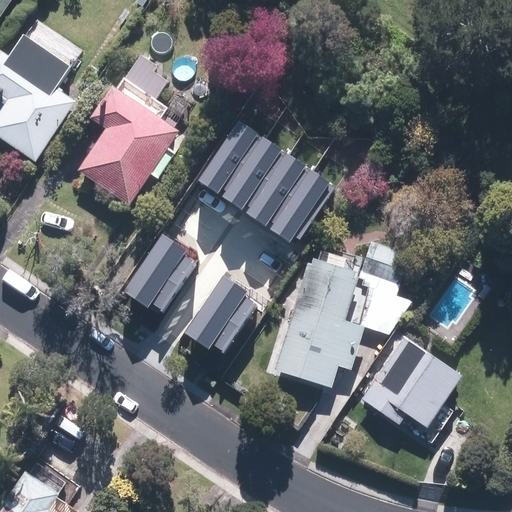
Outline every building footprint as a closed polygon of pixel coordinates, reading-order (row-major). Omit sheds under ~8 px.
[(7,61),(0,56),(0,98),(7,103),(0,113),(0,141),(32,163),(72,105),(52,91),(65,72),(20,42),(7,61)] [(126,207),(174,138),(110,94),(90,122),(105,132),(77,173),(126,207)] [(238,121),(198,180),(220,195),(260,135),(238,121)] [(262,137),(222,196),(243,210),(283,151),(262,137)] [(285,153),(245,212),(266,226),(306,167),(285,153)] [(309,168),(269,228),(290,242),(330,182),(309,168)] [(123,291),(147,307),(149,308),(153,301),(167,310),(198,265),(184,256),(187,251),(162,234),(123,291)] [(367,289),(357,323),(361,324),(360,329),(388,337),(391,326),(392,325),(393,325),(394,324),(395,324),(396,323),(397,323),(398,322),(399,321),(399,320),(400,320),(401,319),(401,318),(402,317),(402,316),(403,315),(403,314),(403,313),(404,312),(404,311),(404,310),(404,309),(404,308),(404,307),(404,305),(404,304),(404,303),(404,302),(403,301),(403,300),(403,299),(402,298),(402,297),(401,296),(400,296),(398,292),(408,255),(371,244),(359,287),(367,289)] [(356,281),(307,265),(271,373),(326,391),(334,366),(346,370),(359,332),(341,326),(356,281)] [(185,333),(209,349),(210,349),(215,342),(229,351),(259,306),(245,297),(249,292),(223,275),(185,333)] [(462,375),(404,337),(364,398),(400,422),(405,413),(427,428),(462,375)] [(44,511),(42,511),(53,496),(22,474),(0,505),(0,511),(44,511)]
